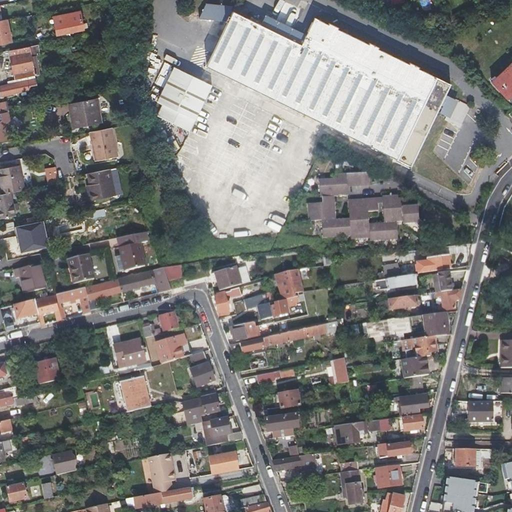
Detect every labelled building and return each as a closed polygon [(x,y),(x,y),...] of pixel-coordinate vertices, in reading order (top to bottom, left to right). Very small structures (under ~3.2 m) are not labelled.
[(53,14),(55,24),(57,33),(84,28),(80,9),(53,14)] [(376,48),(371,46),(367,44),(366,44),(336,30),(336,28),(326,24),(326,25),(313,18),(304,36),(299,46),(258,27),(232,14),(229,18),(227,17),(224,23),(226,24),(205,67),(409,166),(435,111),(439,105),(446,109),(451,98),(444,94),(448,85),(417,69),(417,68),(407,63),(406,64),(376,49),(376,48)] [(263,16),(258,27),(299,46),(304,36),(263,16)] [(0,19),(0,44),(12,42),(7,18),(0,19)] [(36,75),(35,70),(34,65),(30,46),(10,50),(16,79),(36,75)] [(511,91),(511,60),(490,82),(505,98),(511,91)] [(155,117),(169,123),(188,132),(210,86),(172,68),(155,103),(161,105),(155,117)] [(36,78),(18,82),(1,86),(3,96),(22,92),(25,91),(38,88),(36,78)] [(102,121),(100,109),(97,97),(71,102),(76,126),(102,121)] [(456,100),(451,98),(446,109),(439,105),(435,111),(448,117),(456,100)] [(0,142),(14,139),(12,128),(9,126),(8,122),(12,118),(10,111),(1,113),(0,113),(0,142)] [(91,131),(94,145),(98,159),(119,154),(113,126),(91,131)] [(0,173),(4,193),(12,192),(25,189),(20,165),(0,169),(0,173)] [(48,184),(58,182),(55,166),(45,169),(48,184)] [(91,185),(90,185),(88,185),(91,200),(115,195),(110,168),(89,172),(91,185)] [(368,176),(346,178),(347,191),(369,189),(368,176)] [(321,202),(334,201),(348,199),(347,191),(346,178),(336,179),(337,182),(318,184),(319,202),(321,202)] [(16,215),(12,192),(4,193),(0,193),(0,215),(0,218),(16,215)] [(383,208),(384,226),(397,225),(403,225),(402,210),(407,210),(406,201),(398,202),(397,198),(382,199),(382,201),(383,208)] [(336,224),(334,201),(321,202),(322,208),(307,209),(309,226),(322,225),(336,224)] [(349,204),(350,218),(368,216),(378,215),(377,209),(377,202),(349,204)] [(418,209),(407,210),(402,210),(403,225),(404,228),(416,227),(420,230),(424,226),(419,223),(418,209)] [(350,218),(350,223),(352,241),(352,244),(371,243),(369,228),(368,216),(350,218)] [(43,221),(16,227),(22,253),(49,247),(43,221)] [(350,223),(336,224),(322,225),(323,243),(352,241),(350,223)] [(384,226),(369,228),(371,243),(371,246),(399,243),(397,225),(384,226)] [(119,238),(126,271),(146,267),(139,234),(119,238)] [(70,259),(72,271),(75,283),(94,279),(89,255),(70,259)] [(449,269),(447,262),(446,256),(426,259),(426,261),(415,263),(417,274),(449,269)] [(17,279),(20,278),(22,278),(25,293),(46,288),(41,264),(15,270),(17,279)] [(182,266),(166,268),(170,282),(185,278),(182,266)] [(379,267),(381,279),(389,278),(387,266),(379,267)] [(239,267),(229,269),(219,272),(222,281),(220,281),(222,291),(244,285),(240,270),(239,267)] [(248,267),(240,270),(244,285),(252,283),(248,267)] [(119,280),(122,292),(135,289),(141,287),(156,283),(159,294),(172,290),(170,282),(166,268),(119,280)] [(283,302),(295,299),(294,294),(303,292),(298,271),(289,273),(277,276),(283,302)] [(433,293),(440,292),(450,291),(446,272),(435,274),(437,282),(431,283),(433,293)] [(381,279),(378,279),(374,280),(375,288),(387,286),(387,288),(416,284),(414,274),(389,278),(381,279)] [(97,299),(122,292),(119,280),(94,286),(97,299)] [(265,282),(271,305),(275,304),(269,282),(265,282)] [(93,300),(97,299),(94,286),(88,287),(92,300),(93,300)] [(57,295),(59,304),(87,297),(85,288),(57,295)] [(450,291),(440,292),(441,305),(442,309),(442,311),(452,309),(451,300),(458,299),(460,289),(450,291)] [(228,305),(230,304),(232,304),(231,301),(236,297),(236,293),(216,296),(220,315),(229,314),(228,305)] [(63,320),(59,304),(57,295),(35,301),(38,314),(40,323),(41,325),(43,325),(41,314),(54,310),(57,321),(63,320)] [(296,298),(295,299),(283,302),(275,304),(271,305),(270,305),(267,295),(247,301),(249,310),(260,308),(263,320),(280,316),(281,319),(285,318),(284,315),(289,314),(287,307),(296,305),(295,303),(297,302),(296,298)] [(399,308),(402,308),(414,306),(413,299),(418,298),(418,295),(389,299),(391,309),(399,308)] [(88,301),(89,303),(91,311),(97,309),(95,302),(95,303),(94,303),(93,300),(92,300),(88,301)] [(16,319),(38,314),(35,301),(13,306),(16,319)] [(91,311),(89,303),(82,305),(85,315),(92,314),(91,311)] [(423,327),(425,337),(433,336),(440,335),(446,335),(444,316),(446,315),(446,312),(426,315),(427,327),(423,327)] [(179,328),(178,321),(176,314),(159,318),(162,332),(179,328)] [(384,343),(402,340),(405,340),(404,332),(411,331),(409,317),(388,319),(370,322),(373,336),(383,335),(384,343)] [(231,328),(231,331),(232,334),(234,334),(236,341),(260,335),(258,327),(256,327),(255,322),(231,328)] [(262,338),(264,347),(276,344),(277,348),(285,346),(284,343),(311,337),(312,341),(319,340),(318,336),(332,333),(333,337),(339,335),(337,322),(329,324),(262,338)] [(146,338),(149,338),(153,337),(149,325),(142,327),(146,338)] [(157,342),(162,363),(184,358),(181,345),(187,344),(184,335),(157,342)] [(428,352),(435,351),(433,336),(425,337),(412,339),(413,349),(409,350),(410,358),(424,356),(428,356),(428,352)] [(265,348),(264,347),(262,338),(251,341),(253,351),(256,350),(265,348)] [(147,361),(144,350),(141,340),(115,347),(121,368),(147,361)] [(511,367),(511,340),(502,341),(502,368),(511,367)] [(253,351),(251,341),(231,345),(233,351),(235,350),(234,348),(240,347),(241,349),(241,353),(250,351),(253,351)] [(181,345),(184,358),(189,356),(190,356),(187,344),(181,345)] [(189,356),(190,360),(191,364),(207,360),(205,352),(190,356),(189,356)] [(408,377),(420,376),(427,374),(424,356),(410,358),(400,361),(402,378),(408,377)] [(61,379),(58,368),(55,358),(36,362),(41,384),(61,379)] [(340,384),(343,383),(347,382),(343,359),(337,361),(335,361),(336,364),(340,384)] [(193,388),(205,384),(216,381),(211,364),(188,370),(193,388)] [(0,387),(9,386),(7,375),(4,365),(0,365),(0,387)] [(273,373),(256,377),(258,385),(275,381),(273,373)] [(408,377),(409,387),(410,396),(414,395),(423,394),(420,376),(408,377)] [(152,406),(147,391),(143,377),(122,382),(130,412),(152,406)] [(511,379),(500,379),(500,395),(511,395),(511,379)] [(375,393),(374,383),(363,385),(365,396),(375,393)] [(3,394),(6,406),(14,404),(13,400),(17,399),(15,389),(2,390),(3,394)] [(279,395),(280,402),(281,408),(301,405),(298,391),(279,395)] [(17,399),(18,402),(19,406),(38,401),(36,394),(17,399)] [(405,417),(417,415),(416,408),(427,407),(425,395),(414,397),(414,395),(410,396),(402,397),(405,417)] [(184,403),(186,413),(189,412),(192,426),(201,424),(200,417),(207,416),(210,415),(220,412),(216,396),(184,403)] [(468,405),(467,415),(467,425),(492,425),(492,405),(468,405)] [(273,439),(293,436),(292,432),(291,428),(297,427),(295,413),(284,415),(284,417),(266,419),(268,431),(272,431),(273,439)] [(403,428),(403,431),(403,432),(409,431),(415,430),(422,429),(420,416),(401,418),(401,417),(397,418),(398,421),(402,420),(403,428)] [(217,445),(232,442),(228,420),(206,424),(207,431),(206,431),(208,440),(216,438),(217,445)] [(369,431),(379,430),(377,420),(368,422),(369,431)] [(337,445),(348,443),(358,442),(357,435),(363,434),(361,423),(335,426),(337,445)] [(31,444),(31,440),(30,437),(20,439),(21,446),(31,444)] [(208,440),(210,446),(217,445),(216,438),(208,440)] [(7,441),(9,451),(16,450),(14,439),(7,441)] [(0,462),(4,461),(2,453),(9,451),(7,441),(0,442),(0,462)] [(107,443),(108,448),(109,454),(117,452),(115,442),(107,443)] [(226,468),(235,466),(244,464),(241,444),(223,448),(226,468)] [(379,457),(394,455),(399,455),(408,453),(407,445),(391,447),(391,444),(377,446),(379,457)] [(289,447),(292,458),(299,457),(296,446),(289,447)] [(201,457),(206,456),(212,455),(220,452),(219,448),(200,451),(201,457)] [(78,464),(76,457),(74,454),(73,450),(54,454),(58,475),(77,471),(77,467),(78,464)] [(456,450),(456,459),(456,467),(479,467),(479,450),(456,450)] [(148,459),(156,494),(173,491),(171,483),(175,482),(173,472),(172,464),(170,454),(148,459)] [(302,468),(301,466),(301,464),(311,462),(310,455),(299,457),(292,458),(273,461),(277,472),(302,468)] [(342,473),(355,471),(358,470),(356,462),(341,464),(342,473)] [(375,468),(376,478),(377,487),(399,484),(397,466),(375,468)] [(318,477),(317,473),(316,469),(302,471),(304,479),(318,477)] [(358,490),(355,471),(342,473),(340,473),(344,499),(347,498),(348,503),(359,501),(359,497),(362,497),(361,489),(358,490)] [(502,504),(511,505),(511,478),(506,477),(502,504)] [(52,491),(54,491),(57,490),(54,481),(43,484),(46,499),(54,497),(52,491)] [(11,502),(19,500),(27,498),(24,483),(7,487),(11,502)] [(136,508),(164,503),(192,498),(190,488),(173,491),(156,494),(134,498),(135,503),(136,508)] [(386,494),(385,497),(384,500),(383,499),(379,511),(397,511),(402,496),(392,493),(391,495),(390,494),(386,494)] [(241,499),(243,509),(267,504),(263,494),(241,499)] [(226,496),(220,497),(223,511),(226,511),(231,511),(228,498),(226,496)] [(206,511),(223,511),(220,497),(204,500),(206,511)]
